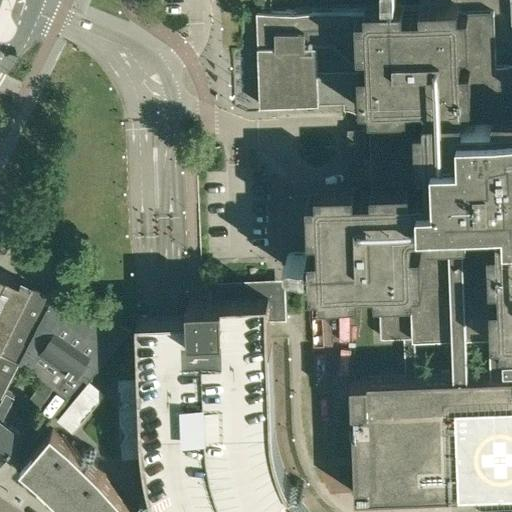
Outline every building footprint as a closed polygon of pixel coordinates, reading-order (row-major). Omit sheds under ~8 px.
[(511,0),(421,0),(422,6),(259,11),(262,104),(320,102),(320,101),(346,100),(346,106),(351,107),(357,110),(361,113),(364,117),(367,124),(372,124),(373,156),(369,157),(367,160),(366,162),(365,165),(366,168),(368,171),(370,172),(374,173),(374,187),(356,187),(356,178),(319,180),(320,189),(308,189),(310,228),(320,227),(321,244),(310,244),(312,281),(322,281),(322,282),(379,280),(381,334),(381,336),(404,336),(406,375),(352,377),(356,494),(511,488),(511,0)] [(286,260),(287,261),(288,263),(289,264),(290,265),(292,265),(293,265),(308,265),(308,252),(292,253),(291,253),(289,254),(288,255),(287,256),(286,258),(286,260)] [(0,394),(2,395),(20,360),(53,297),(51,295),(0,270),(0,394)] [(54,294),(53,297),(20,360),(58,390),(68,397),(84,378),(88,382),(131,329),(54,294)] [(309,511),(304,506),(299,499),(295,492),(291,486),(288,480),(285,472),(282,464),(279,456),(277,448),(276,440),(274,432),(274,423),(269,295),(196,298),(189,298),(189,314),(165,315),(152,316),(142,316),(142,315),(138,315),(138,329),(142,428),(143,439),(144,451),(146,462),(148,474),(151,485),(154,497),(155,502),(157,507),(158,511),(309,511)] [(138,379),(120,380),(120,399),(139,398),(138,379)] [(29,399),(39,407),(53,388),(43,380),(29,399)] [(77,396),(91,408),(103,393),(89,381),(77,396)] [(0,403),(0,461),(1,461),(22,434),(3,419),(18,400),(8,392),(0,403)] [(85,415),(71,403),(58,418),(73,430),(85,415)] [(121,429),(140,428),(139,409),(121,410),(121,429)] [(24,466),(23,467),(24,470),(25,472),(27,475),(29,477),(32,478),(34,479),(37,480),(38,480),(39,479),(52,492),(51,492),(52,495),(53,498),(55,500),(57,503),(59,504),(62,506),(65,506),(66,507),(66,506),(71,511),(135,511),(128,503),(101,473),(72,444),(53,428),(22,464),(24,466)] [(124,457),(142,455),(140,436),(122,438),(124,457)]
